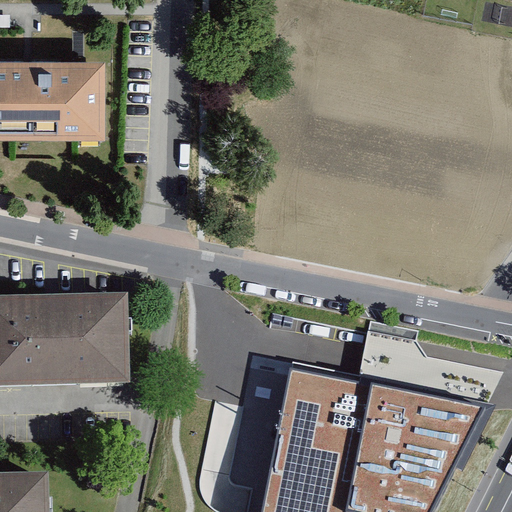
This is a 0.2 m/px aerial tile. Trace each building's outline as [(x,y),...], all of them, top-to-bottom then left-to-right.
[(326,52),(292,230),(340,239),(349,195),(429,210),(420,259),(478,270),(508,110),(454,100),(459,77),(326,52)] [(0,134),(106,134),(106,56),(0,56),(0,134)] [(511,350),(496,348),(203,286),(153,511),(464,511),(511,418),(511,350)] [(124,298),(0,302),(0,390),(127,387),(124,298)] [(51,511),(50,476),(0,477),(0,511),(51,511)]
